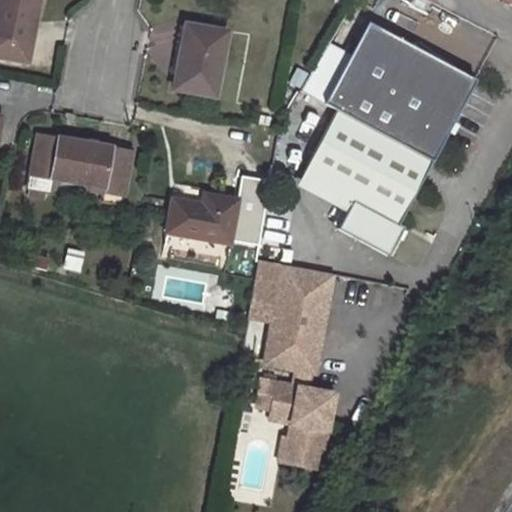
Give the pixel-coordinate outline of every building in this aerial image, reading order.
[(0,0),(0,56),(27,62),(38,0),(0,0)] [(476,79),(368,23),(325,105),(337,111),(433,161),(460,109),(476,79)] [(185,25),(172,88),(214,96),(225,33),(185,25)] [(433,161),(337,111),(304,175),(354,201),(339,230),(390,256),(405,227),(400,225),(414,198),(433,161)] [(51,179),(104,188),(102,202),(121,205),(131,152),(38,134),(28,188),(48,192),(51,179)] [(164,246),(227,258),(237,200),(175,188),(164,246)] [(333,277),(284,267),(263,365),(295,372),(292,390),(275,386),(270,411),(291,415),(289,425),(286,442),(281,441),(276,463),(312,470),(316,449),(321,450),(332,398),(305,391),(309,374),(312,375),(333,277)] [(275,386),(260,383),(255,407),(270,411),(275,386)] [(291,415),(270,411),(268,421),(289,425),(291,415)]
